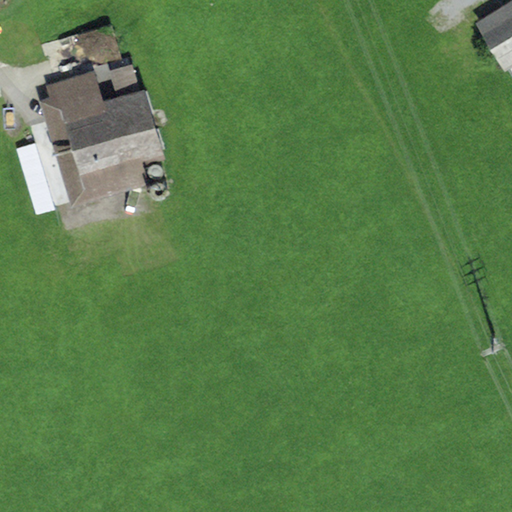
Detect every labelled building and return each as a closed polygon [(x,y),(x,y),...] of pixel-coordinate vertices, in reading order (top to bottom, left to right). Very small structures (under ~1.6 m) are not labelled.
[(511,0),(507,0),(476,19),(504,67),(511,62),(511,0)] [(114,59),(118,81),(141,77),(137,55),(114,59)] [(52,94),(39,98),(72,205),(145,182),(139,161),(168,152),(146,82),(104,95),(95,68),(49,83),(52,94)] [(35,142),(17,148),(37,212),(55,207),(35,142)] [(163,171),(164,169),(165,166),(164,163),(163,161),(161,159),(158,158),(156,158),(153,159),(151,160),(149,162),(148,165),(148,167),(149,170),(151,172),(153,174),(156,175),(158,175),(161,173),(163,171)] [(166,189),(167,186),(168,184),(167,181),(166,178),(164,177),(161,176),(159,176),(156,176),(154,178),(152,180),(151,182),(151,185),(152,187),(154,190),(156,191),(159,192),(161,192),(164,191),(166,189)]
